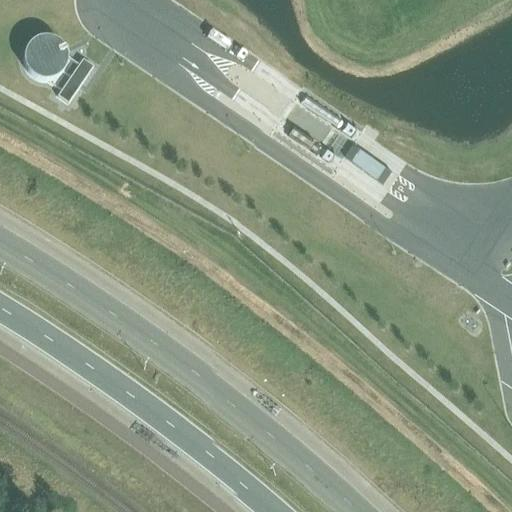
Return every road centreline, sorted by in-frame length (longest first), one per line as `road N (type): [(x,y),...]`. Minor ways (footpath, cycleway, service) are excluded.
road 1 (primary): [(356,511),(213,394),(0,252)]
road 2 (primary): [(0,305),(289,511)]
